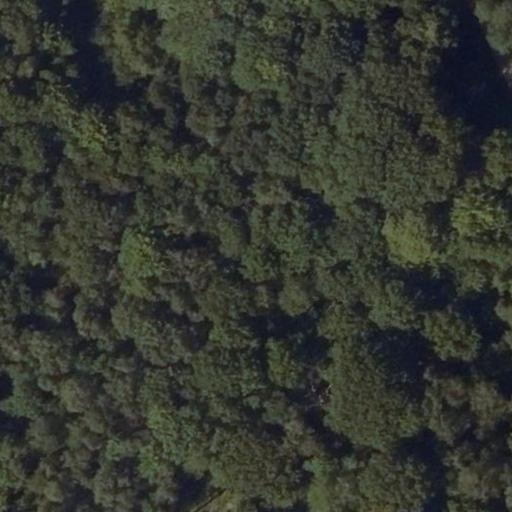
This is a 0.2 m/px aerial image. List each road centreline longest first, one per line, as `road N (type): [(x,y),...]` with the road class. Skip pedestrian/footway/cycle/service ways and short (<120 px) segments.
road 1 (track): [(366,0),(207,511)]
road 2 (track): [(0,245),(30,271),(511,381)]
